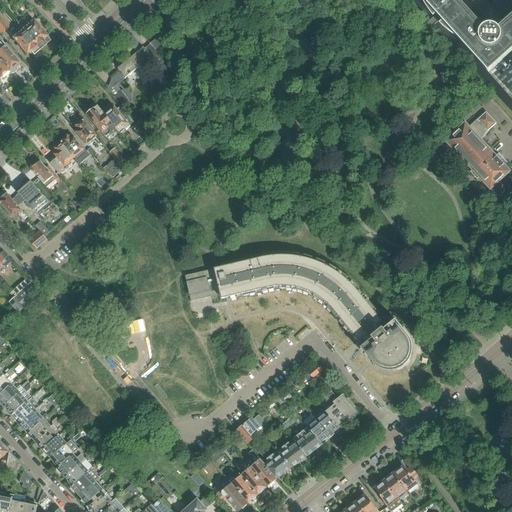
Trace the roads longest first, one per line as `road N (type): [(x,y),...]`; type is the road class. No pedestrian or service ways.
road 1 (residential): [(174,432),(209,425),(314,336),(392,431)]
road 2 (residential): [(105,352),(0,229)]
road 3 (residential): [(392,431),(511,335)]
road 4 (tertiary): [(0,145),(100,45)]
road 5 (residential): [(288,511),(392,431)]
